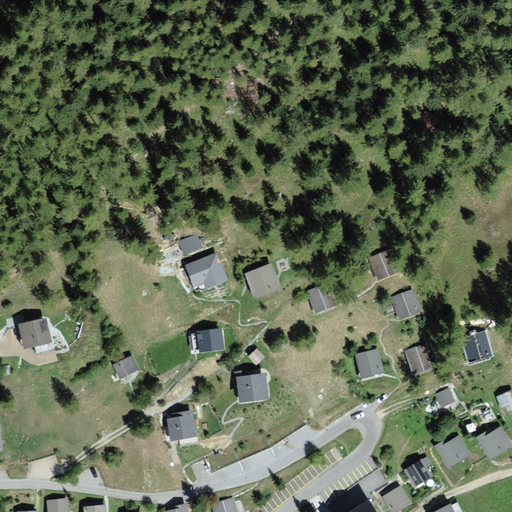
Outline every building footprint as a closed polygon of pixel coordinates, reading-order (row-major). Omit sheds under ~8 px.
[(182,239),(171,244),(177,258),(202,248),(197,237),(184,243),(182,239)] [(385,249),(361,256),(369,281),(392,274),(385,249)] [(216,252),(184,265),(196,294),(228,281),(216,252)] [(267,262),(240,271),(249,297),(276,288),(267,262)] [(325,280),(302,288),(311,312),(334,304),(325,280)] [(409,289),(385,295),(392,320),(416,314),(409,289)] [(45,318),(18,325),(24,349),(51,342),(45,318)] [(482,329),(458,336),(465,363),(490,356),(482,329)] [(423,345),(406,352),(415,374),(432,367),(423,345)] [(374,348),(350,353),(355,378),(379,374),(374,348)] [(146,367),(137,353),(116,365),(124,379),(146,367)] [(266,372),(236,377),(240,403),(269,398),(266,372)] [(448,387),(434,394),(441,408),(455,401),(448,387)] [(511,393),(510,389),(492,397),(500,414),(511,409),(511,393)] [(188,408),(175,410),(175,415),(162,416),(164,439),(191,437),(188,408)] [(9,420),(0,422),(0,449),(14,446),(9,420)] [(496,426),(473,439),(485,459),(508,446),(496,426)] [(439,438),(430,444),(444,469),(468,456),(456,434),(441,442),(439,438)] [(417,460),(400,471),(411,487),(427,476),(417,460)] [(396,485),(378,495),(387,511),(391,511),(407,503),(396,485)] [(77,511),(74,496),(52,499),(54,511),(77,511)] [(232,511),(229,498),(207,504),(209,511),(232,511)] [(365,511),(358,499),(333,511),(365,511)] [(172,509),(159,511),(158,511),(183,511),(181,501),(171,503),(172,509)] [(450,511),(445,502),(424,511),(450,511)] [(114,511),(113,503),(91,506),(91,511),(114,511)]
